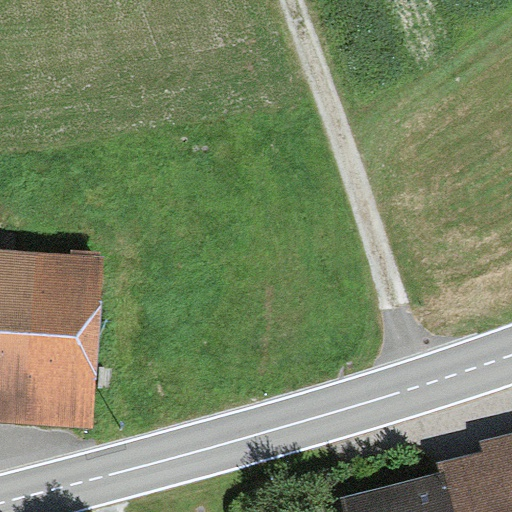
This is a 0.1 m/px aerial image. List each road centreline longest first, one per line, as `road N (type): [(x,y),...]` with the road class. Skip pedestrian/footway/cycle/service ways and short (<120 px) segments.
road 1 (secondary): [(0,500),(418,383),(511,348)]
road 2 (track): [(282,0),(418,383)]
